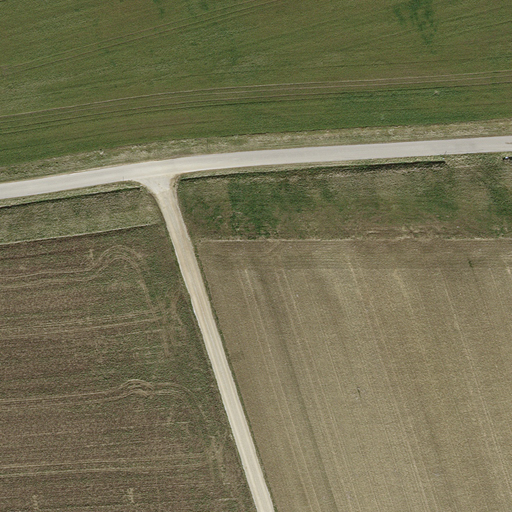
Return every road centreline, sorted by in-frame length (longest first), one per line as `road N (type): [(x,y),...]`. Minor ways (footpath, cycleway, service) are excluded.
road 1 (unclassified): [(0,192),(199,163),(511,143)]
road 2 (track): [(266,511),(157,169)]
